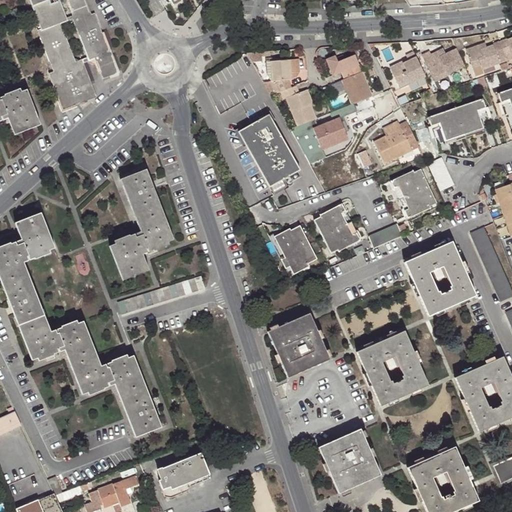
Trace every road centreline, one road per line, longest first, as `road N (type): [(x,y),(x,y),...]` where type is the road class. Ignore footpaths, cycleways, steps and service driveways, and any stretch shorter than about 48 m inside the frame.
road 1 (unclassified): [(175,83),(179,130),(286,451)]
road 2 (unclassified): [(182,76),(268,219),(362,187)]
road 3 (unclassified): [(0,210),(145,77)]
road 4 (residential): [(0,355),(54,460),(74,465),(127,442)]
road 5 (unclassified): [(353,24),(511,8)]
road 6 (residential): [(511,352),(459,232)]
